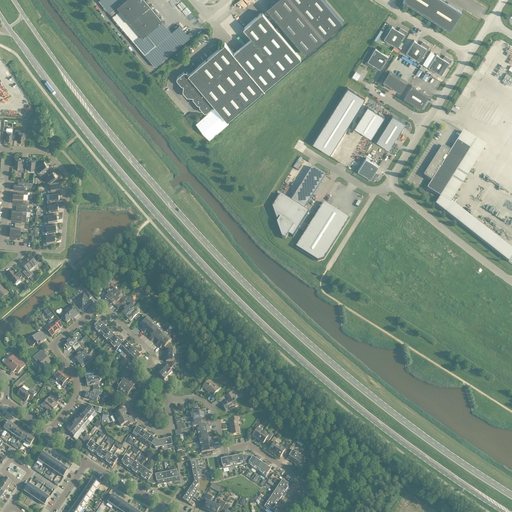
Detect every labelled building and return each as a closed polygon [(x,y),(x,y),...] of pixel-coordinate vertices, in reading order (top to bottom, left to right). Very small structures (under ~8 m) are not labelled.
[(98,0),(112,16),(144,54),(154,66),(189,37),(179,24),(171,31),(161,20),(154,10),(155,9),(152,5),(148,1),(147,0),(98,0)] [(176,77),(176,79),(181,85),(183,85),(182,91),(186,96),(192,96),(192,98),(197,104),(199,104),(199,106),(204,111),(206,111),(214,105),(227,120),(230,117),(235,113),(263,89),(264,90),(264,89),(270,83),(275,79),(300,58),(278,31),(282,27),(305,53),(342,22),(323,0),(274,0),(266,7),(279,23),(274,27),(261,11),(243,27),(251,37),(233,52),(224,42),(224,43),(197,66),(188,73),(188,74),(186,71),(183,71),(176,77)] [(443,0),(402,0),(449,30),(461,11),(443,0)] [(398,30),(391,25),(383,38),(396,46),(401,38),(402,38),(406,31),(400,27),(398,30)] [(413,39),(405,52),(418,60),(423,52),(424,52),(429,45),(422,41),(421,44),(413,39)] [(369,55),(364,62),(377,70),(378,67),(380,68),(388,56),(375,48),(369,56),(369,55)] [(428,66),(435,54),(430,51),(422,63),(428,66)] [(428,66),(441,74),(446,66),(447,66),(451,59),(445,55),(443,58),(436,53),(428,66)] [(419,69),(413,75),(414,76),(410,80),(414,84),(424,74),(419,69)] [(382,81),(400,91),(406,81),(389,71),(382,81)] [(403,97),(420,108),(428,95),(411,84),(403,97)] [(312,143),(329,154),(365,98),(347,87),(312,143)] [(384,116),(367,105),(353,127),(371,138),(384,116)] [(389,148),(405,123),(392,115),(376,140),(389,148)] [(4,140),(10,140),(11,132),(11,131),(5,131),(5,130),(2,129),(2,137),(5,137),(4,140)] [(23,141),(22,141),(23,133),(23,132),(17,132),(17,130),(14,129),(14,138),(17,138),(16,141),(23,141)] [(441,148),(423,176),(432,181),(427,189),(440,197),(470,150),(457,141),(450,152),(446,149),(447,148),(442,145),(440,148),(441,148)] [(14,166),(18,167),(18,170),(23,171),(23,163),(21,163),(21,158),(15,157),(14,166)] [(378,165),(365,157),(357,170),(366,175),(365,176),(372,180),(377,173),(374,171),(378,165)] [(34,159),(28,159),(28,164),(25,163),(24,171),(27,171),(27,168),(34,168),(34,159)] [(43,161),(42,161),(41,162),(41,163),(37,166),(39,169),(36,172),(40,176),(46,171),(44,169),(48,165),(44,161),(43,161)] [(511,179),(511,178),(511,176),(508,174),(511,170),(505,166),(501,173),(511,179)] [(272,207),(277,223),(276,224),(281,238),(285,240),(288,235),(292,238),(308,212),(304,210),(325,176),(312,168),(291,201),(283,197),(280,194),(272,207)] [(48,174),(47,172),(40,178),(43,182),(47,178),(50,182),(56,176),(52,171),(48,174)] [(23,190),(24,184),(25,185),(31,185),(31,182),(25,181),(25,182),(18,181),(17,184),(13,184),(13,189),(19,190),(23,190)] [(60,187),(60,186),(60,184),(59,184),(59,181),(50,182),(50,186),(47,187),(48,192),(55,191),(55,188),(60,187)] [(19,190),(19,193),(13,192),(12,197),(23,198),(23,193),(28,193),(28,190),(23,190),(19,190)] [(54,199),(59,198),(59,197),(59,195),(58,194),(58,192),(49,193),(50,199),(46,200),(47,203),(54,201),(54,199)] [(12,197),(12,203),(18,203),(18,206),(26,207),(27,204),(25,204),(25,201),(23,201),(23,198),(12,197)] [(57,202),(44,204),(46,213),(53,212),(53,209),(58,208),(58,207),(58,205),(57,205),(57,202)] [(317,261),(324,259),(349,219),(324,203),(295,248),(317,261)] [(11,214),(26,216),(26,207),(18,206),(18,210),(11,209),(11,214)] [(48,217),(44,218),(45,224),(52,223),(52,220),(57,219),(57,218),(57,216),(56,215),(56,213),(47,214),(48,217)] [(10,220),(17,220),(16,223),(24,224),(24,221),(25,221),(26,216),(11,214),(10,220)] [(16,223),(16,226),(10,226),(9,231),(20,232),(20,227),(24,227),(24,224),(16,223)] [(47,228),(43,228),(44,234),(52,233),(51,230),(56,229),(56,228),(56,226),(55,223),(46,224),(47,228)] [(9,231),(9,237),(15,237),(15,240),(22,241),(23,238),(20,237),(20,232),(9,231)] [(46,238),(42,239),(43,245),(51,243),(50,241),(55,240),(55,239),(56,238),(55,237),(55,236),(54,234),(45,235),(46,238)] [(345,252),(332,273),(511,387),(511,297),(511,296),(511,297),(507,303),(431,255),(408,291),(394,282),(388,291),(354,269),(359,261),(345,252)] [(35,264),(30,257),(24,262),(23,261),(20,264),(25,270),(22,273),(27,279),(31,276),(27,272),(34,267),(33,266),(35,264)] [(20,282),(23,279),(17,272),(14,275),(13,273),(7,278),(14,285),(19,281),(20,282)] [(109,301),(117,292),(116,291),(116,289),(113,289),(112,288),(111,289),(108,285),(104,289),(107,293),(104,296),(105,297),(105,300),(108,300),(109,301)] [(75,301),(82,309),(90,303),(86,298),(87,297),(89,299),(91,297),(86,292),(75,301)] [(117,292),(109,301),(109,302),(110,305),(112,305),(113,306),(117,302),(120,305),(124,301),(121,298),(122,297),(121,296),(121,293),(118,293),(117,292)] [(124,316),(125,317),(134,308),(133,307),(133,305),(130,305),(129,304),(128,305),(124,301),(120,305),(124,309),(120,312),(121,313),(121,316),(124,316)] [(71,306),(60,315),(66,323),(73,317),(74,318),(78,315),(71,306)] [(134,308),(125,317),(126,318),(126,321),(129,321),(130,322),(134,318),(137,321),(141,317),(138,314),(139,313),(138,312),(138,309),(134,309),(134,308)] [(142,332),(151,322),(147,318),(140,325),(143,327),(140,330),(142,332)] [(45,329),(52,337),(60,330),(59,329),(62,327),(55,319),(52,322),(53,323),(50,325),(49,325),(45,329)] [(105,322),(104,321),(101,324),(99,321),(92,329),(96,332),(105,322)] [(105,322),(96,332),(100,336),(107,329),(105,327),(107,324),(105,322)] [(148,333),(155,325),(151,322),(142,332),(144,333),(146,331),(148,333)] [(155,325),(148,333),(150,335),(148,337),(150,339),(159,329),(155,325)] [(107,329),(100,336),(104,340),(113,330),(111,328),(109,331),(107,329)] [(159,329),(150,339),(151,341),(154,338),(156,340),(163,333),(159,329)] [(115,332),(113,330),(104,340),(108,344),(114,336),(112,335),(115,332)] [(40,331),(28,342),(32,346),(36,343),(38,346),(46,339),(40,331)] [(167,337),(163,333),(156,340),(158,342),(155,345),(157,347),(167,337)] [(114,336),(108,344),(111,347),(121,337),(119,336),(116,339),(114,336)] [(74,351),(79,347),(76,343),(77,343),(76,341),(76,339),(73,338),(72,337),(72,338),(69,340),(63,345),(64,346),(64,349),(66,349),(67,350),(71,347),(74,351)] [(121,337),(111,347),(115,351),(118,348),(122,344),(120,342),(123,339),(121,337)] [(165,349),(172,346),(169,343),(171,341),(167,337),(157,347),(159,348),(162,346),(165,349)] [(118,348),(122,352),(131,342),(130,340),(127,343),(125,341),(122,344),(118,348)] [(122,352),(126,356),(133,349),(131,347),(133,344),(131,342),(122,352)] [(162,356),(175,356),(175,351),(172,351),(172,346),(165,349),(165,354),(162,354),(162,356)] [(78,363),(87,355),(86,354),(86,351),(84,351),(83,350),(82,351),(79,347),(74,351),(77,355),(73,358),(74,359),(74,362),(77,362),(78,363)] [(130,359),(139,350),(137,348),(135,351),(133,349),(126,356),(130,359)] [(42,350),(33,358),(36,363),(38,361),(43,368),(50,362),(45,357),(46,356),(42,350)] [(141,351),(139,350),(130,359),(134,363),(141,356),(138,354),(141,351)] [(86,365),(88,368),(94,366),(90,361),(91,360),(90,359),(91,356),(88,356),(87,355),(78,363),(78,364),(78,367),(81,367),(82,368),(86,365)] [(13,356),(6,362),(4,359),(2,361),(6,366),(13,373),(15,371),(18,373),(25,365),(20,361),(19,362),(13,356)] [(166,359),(166,364),(172,366),(172,362),(176,362),(175,356),(162,356),(162,359),(166,359)] [(172,366),(166,364),(162,368),(159,365),(158,367),(167,376),(171,372),(169,370),(172,366)] [(93,389),(98,390),(97,384),(99,384),(98,383),(100,380),(98,379),(97,376),(99,374),(96,372),(96,371),(95,371),(94,366),(88,368),(89,372),(84,373),(85,375),(83,377),(85,379),(86,381),(84,383),(87,385),(87,386),(92,385),(93,389)] [(167,376),(158,367),(156,369),(159,371),(157,373),(164,380),(167,376)] [(51,381),(55,384),(56,382),(64,388),(68,383),(66,381),(68,379),(58,371),(55,374),(56,375),(51,381)] [(121,382),(120,384),(131,390),(131,389),(134,389),(133,386),(134,385),(130,382),(132,378),(128,375),(125,379),(124,378),(123,379),(121,380),(121,382)] [(174,383),(173,382),(172,380),(167,385),(165,388),(167,390),(174,383)] [(209,381),(202,388),(211,397),(219,389),(214,385),(213,385),(209,381)] [(122,393),(127,396),(128,395),(130,394),(130,391),(131,390),(120,384),(120,385),(117,385),(118,388),(117,389),(118,390),(115,394),(120,397),(122,393)] [(35,394),(23,385),(17,394),(26,401),(29,397),(32,399),(35,394)] [(96,402),(97,401),(99,399),(98,397),(98,396),(101,394),(102,390),(98,390),(93,389),(92,393),(87,392),(86,393),(84,394),(85,397),(85,398),(96,402)] [(231,396),(232,395),(231,393),(226,396),(228,400),(221,404),(226,412),(237,406),(231,396)] [(53,410),(58,405),(55,403),(58,400),(51,394),(44,403),(46,404),(43,407),(49,412),(51,409),(53,410)] [(80,407),(91,416),(95,412),(87,406),(85,408),(82,405),(80,407)] [(114,422),(117,420),(125,416),(124,413),(128,411),(125,406),(116,410),(118,413),(111,416),(114,422)] [(80,407),(79,409),(82,412),(80,414),(87,420),(91,416),(80,407)] [(87,420),(80,414),(78,416),(75,414),(73,416),(84,425),(87,420)] [(73,422),(80,429),(84,425),(73,416),(72,418),(75,420),(73,422)] [(125,416),(117,420),(120,426),(124,424),(125,427),(134,423),(131,417),(127,419),(125,416)] [(229,423),(231,435),(239,433),(237,422),(238,422),(238,417),(230,419),(231,423),(229,423)] [(8,432),(12,426),(7,422),(2,428),(3,429),(2,429),(4,431),(5,430),(8,432)] [(71,424),(68,422),(66,424),(77,433),(80,429),(73,422),(71,424)] [(77,433),(66,424),(65,426),(68,428),(66,431),(73,437),(77,433)] [(257,440),(262,433),(257,429),(260,426),(257,424),(253,430),(255,431),(252,437),(257,440)] [(13,435),(17,429),(12,426),(8,432),(6,434),(8,435),(10,433),(13,435)] [(136,438),(144,427),(142,426),(139,429),(137,427),(131,435),(136,438)] [(141,441),(146,433),(144,432),(146,428),(144,427),(136,438),(141,441)] [(18,439),(23,433),(17,429),(13,435),(18,439)] [(145,444),(153,433),(150,432),(148,435),(146,433),(141,441),(145,444)] [(24,443),(28,436),(23,433),(18,439),(24,443)] [(151,445),(155,439),(153,438),(155,434),(153,433),(145,444),(150,448),(151,445)] [(268,436),(262,433),(257,440),(263,444),(266,439),(269,441),(273,435),(270,433),(268,436)] [(164,436),(167,449),(172,448),(171,439),(168,439),(167,435),(164,436)] [(33,439),(28,436),(24,443),(29,446),(33,439)] [(274,454),(279,447),(277,445),(278,443),(275,441),(277,439),(274,437),(269,443),(272,445),(269,450),(274,454)] [(161,448),(160,441),(158,441),(155,439),(151,445),(154,447),(155,449),(161,448)] [(89,453),(95,444),(90,441),(84,450),(89,453)] [(99,447),(95,444),(89,453),(93,456),(99,447)] [(279,447),(274,454),(280,458),(283,453),(286,455),(291,447),(287,444),(284,448),(286,448),(285,450),(279,447)] [(210,449),(209,446),(199,448),(201,453),(202,453),(203,456),(211,454),(210,451),(214,451),(213,448),(210,449)] [(104,450),(99,447),(93,456),(98,459),(104,450)] [(292,451),(287,459),(291,462),(299,451),(297,449),(295,452),(292,451)] [(108,453),(104,450),(98,459),(102,462),(108,453)] [(296,465),(301,457),(299,455),(301,452),(299,451),(291,462),(296,465)] [(239,456),(238,452),(236,453),(238,466),(244,465),(247,465),(251,458),(248,456),(242,457),(242,455),(239,456)] [(48,457),(43,453),(38,460),(43,464),(48,457)] [(108,453),(102,462),(107,465),(113,456),(108,453)] [(301,457),(296,465),(300,468),(308,457),(306,455),(304,458),(301,457)] [(117,459),(113,456),(107,465),(111,468),(117,459)] [(120,464),(124,467),(130,459),(125,456),(120,464)] [(252,457),(251,458),(247,465),(251,468),(259,457),(257,456),(255,459),(252,457)] [(48,457),(43,464),(48,467),(53,460),(48,457)] [(259,457),(251,468),(256,471),(261,463),(259,462),(261,458),(259,457)] [(308,457),(300,468),(305,471),(310,463),(308,461),(310,458),(308,457)] [(130,459),(124,467),(129,470),(134,462),(130,459)] [(53,460),(48,467),(53,471),(58,463),(53,460)] [(188,469),(198,467),(198,465),(202,464),(202,461),(186,464),(186,467),(188,466),(188,469)] [(134,462),(129,470),(133,473),(139,465),(134,462)] [(260,474),(268,463),(266,462),(264,465),(261,463),(256,471),(260,474)] [(58,463),(53,471),(58,474),(63,467),(58,463)] [(270,465),(268,463),(260,474),(265,478),(270,469),(268,468),(270,465)] [(139,465),(133,473),(138,477),(143,468),(139,465)] [(63,467),(58,474),(63,477),(68,470),(63,467)] [(142,480),(148,471),(143,468),(138,477),(142,480)] [(170,468),(173,482),(178,481),(176,471),(173,472),(173,468),(170,468)] [(156,484),(155,475),(152,474),(148,471),(142,480),(147,483),(147,482),(152,484),(152,485),(156,484)] [(204,472),(188,475),(188,477),(190,477),(191,480),(197,478),(197,479),(200,478),(200,475),(204,474),(204,472)] [(0,483),(6,488),(10,483),(4,478),(3,478),(4,478),(0,483)] [(197,478),(191,480),(191,482),(189,485),(195,488),(197,485),(199,485),(197,479),(197,478)] [(88,485),(96,490),(99,485),(92,480),(88,485)] [(276,490),(284,495),(290,486),(282,481),(280,483),(277,481),(274,485),(277,487),(276,490)] [(24,492),(29,495),(34,488),(29,484),(24,492)] [(85,490),(93,495),(96,490),(88,485),(85,490)] [(195,488),(189,485),(187,487),(186,486),(185,488),(198,497),(200,495),(196,492),(197,490),(195,488)] [(34,488),(29,495),(34,498),(39,491),(34,488)] [(183,494),(191,499),(193,497),(196,500),(198,497),(185,488),(183,490),(185,491),(183,494)] [(85,490),(82,495),(89,500),(93,495),(85,490)] [(270,492),(281,500),(284,495),(276,490),(274,492),(271,490),(270,492)] [(39,491),(34,498),(39,502),(44,494),(39,491)] [(270,499),(278,504),(281,500),(270,492),(268,494),(271,496),(270,499)] [(39,502),(44,505),(49,498),(44,494),(39,502)] [(190,501),(191,499),(183,494),(181,496),(180,495),(178,497),(192,506),(194,504),(190,501)] [(203,509),(208,511),(209,511),(213,504),(210,503),(212,497),(206,494),(203,502),(206,503),(203,509)] [(89,500),(82,495),(78,500),(86,505),(89,500)] [(113,506),(117,498),(112,495),(107,502),(113,506)] [(117,498),(113,506),(118,509),(122,502),(117,498)] [(264,501),(275,509),(278,504),(270,499),(268,501),(265,499),(264,501)] [(75,505),(83,510),(86,505),(78,500),(75,505)] [(213,504),(209,511),(216,511),(218,509),(222,511),(225,503),(219,500),(217,506),(213,504)] [(272,511),(275,509),(264,501),(262,503),(265,505),(264,508),(270,511),(272,511)] [(121,511),(122,511),(127,505),(122,502),(118,509),(121,511)]
